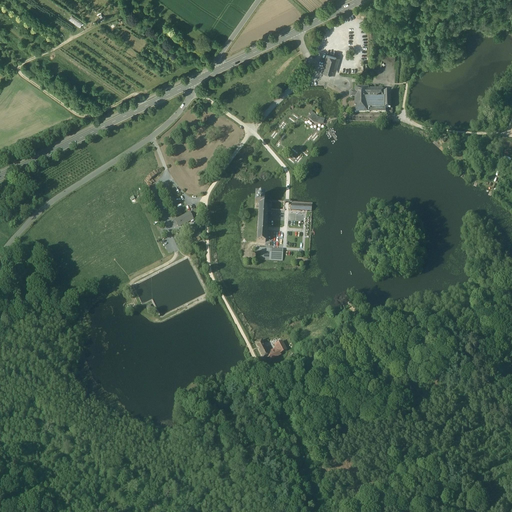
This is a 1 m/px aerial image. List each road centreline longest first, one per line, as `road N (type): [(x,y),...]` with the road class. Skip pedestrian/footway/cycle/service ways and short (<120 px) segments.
road 1 (residential): [(191,92),(172,120),(43,209),(0,255)]
road 2 (track): [(95,26),(19,71),(81,116),(136,94),(147,105)]
road 3 (secondary): [(191,83),(0,177)]
road 4 (track): [(274,398),(328,393),(368,371),(373,319),(395,312),(427,321)]
road 5 (secondary): [(360,0),(213,72)]
